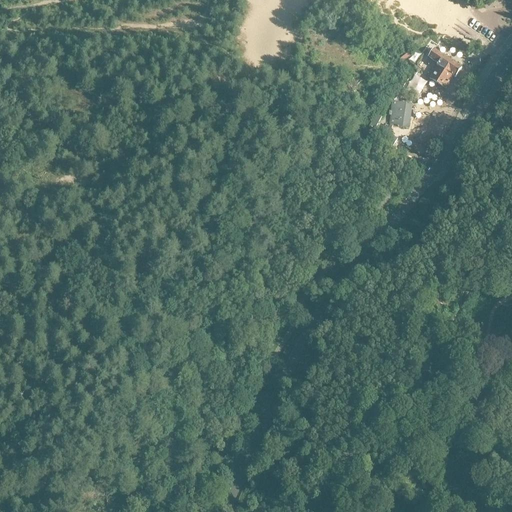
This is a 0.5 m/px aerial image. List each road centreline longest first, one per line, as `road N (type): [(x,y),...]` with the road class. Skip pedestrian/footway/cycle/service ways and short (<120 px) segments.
road 1 (tertiary): [(225,511),(299,345),(453,145),(511,52)]
road 2 (unknown): [(202,511),(290,312),(411,168)]
